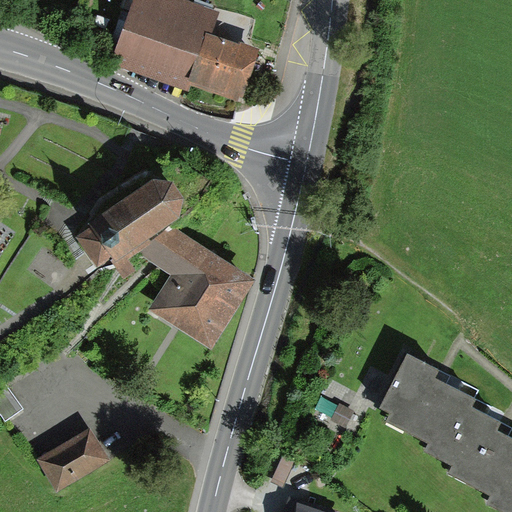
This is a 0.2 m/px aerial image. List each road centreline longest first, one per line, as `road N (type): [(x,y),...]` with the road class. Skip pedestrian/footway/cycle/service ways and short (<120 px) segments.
road 1 (tertiary): [(304,169),(211,511)]
road 2 (tertiary): [(0,48),(304,169)]
road 3 (tertiary): [(331,0),(304,169)]
